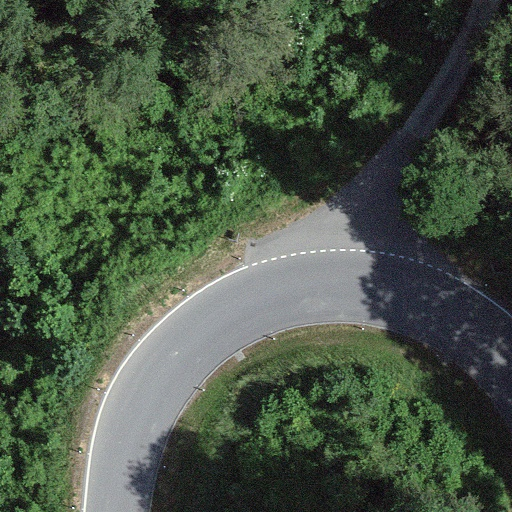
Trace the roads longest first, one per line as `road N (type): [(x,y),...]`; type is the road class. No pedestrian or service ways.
road 1 (tertiary): [(117,511),(140,404),(188,338),(254,300),(300,287),(386,287),(458,318),(511,366)]
road 2 (track): [(300,287),(414,136),(489,0)]
